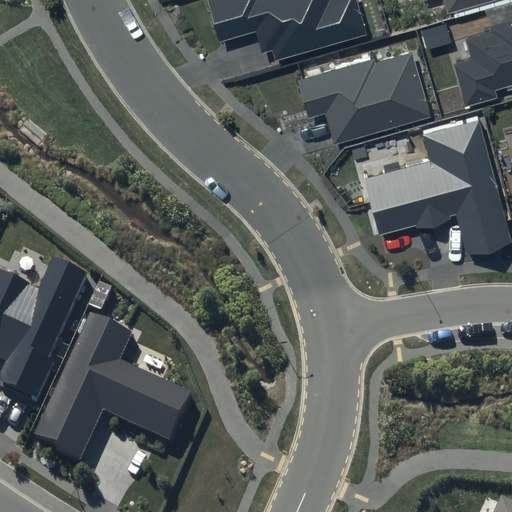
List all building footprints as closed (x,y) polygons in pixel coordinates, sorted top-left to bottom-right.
[(207,0),(208,0),(220,42),(256,31),(262,53),(272,50),(275,61),(366,34),(356,0),(207,0)] [(442,0),(447,15),(495,0),(442,0)] [(471,60),(455,64),(466,104),(496,96),(494,90),(511,84),(511,18),(488,25),(490,33),(466,40),(471,60)] [(446,23),(422,31),(427,49),(452,42),(446,23)] [(374,59),(298,80),(309,118),(327,113),(335,143),(429,116),(411,53),(376,63),(374,59)] [(478,116),(422,131),(431,160),(364,179),(380,235),(455,215),(465,254),(511,241),(478,116)] [(88,272),(52,256),(38,287),(1,271),(0,273),(0,355),(8,360),(0,377),(0,382),(37,399),(54,361),(49,358),(88,272)] [(132,331),(90,312),(33,436),(79,458),(102,409),(169,440),(191,391),(120,358),(132,331)] [(511,511),(511,499),(500,495),(492,511),(511,511)]
